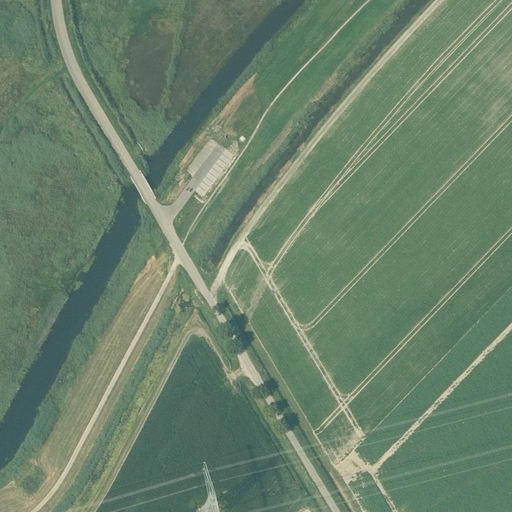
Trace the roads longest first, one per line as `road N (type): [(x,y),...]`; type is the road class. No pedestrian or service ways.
road 1 (unclassified): [(335,511),(95,109),(64,49),(55,0)]
road 2 (track): [(35,511),(58,485),(180,251)]
